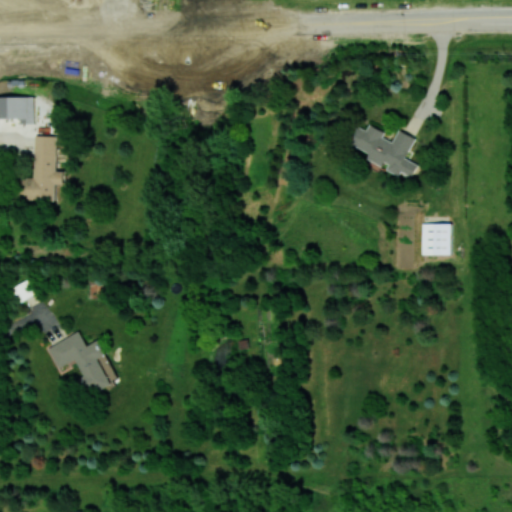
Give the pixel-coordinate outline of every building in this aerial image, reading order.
[(35,123),(35,96),(0,95),(0,117),(21,118),(20,123),(35,123)] [(416,137),(399,129),(393,141),(383,136),(385,131),(370,123),(367,130),(361,127),(353,144),(370,152),(367,158),(385,167),(385,168),(400,175),(402,172),(413,177),(419,164),(407,158),(416,137)] [(59,135),(36,135),(35,177),(23,177),(23,199),(56,200),(57,183),(65,183),(65,170),(58,170),(59,135)] [(452,254),(452,223),(423,223),(423,254),(452,254)] [(21,302),(38,292),(30,279),(13,288),(21,302)] [(49,346),(59,367),(76,359),(85,375),(80,378),(89,396),(113,384),(99,357),(107,354),(99,339),(87,345),(80,331),(49,346)]
